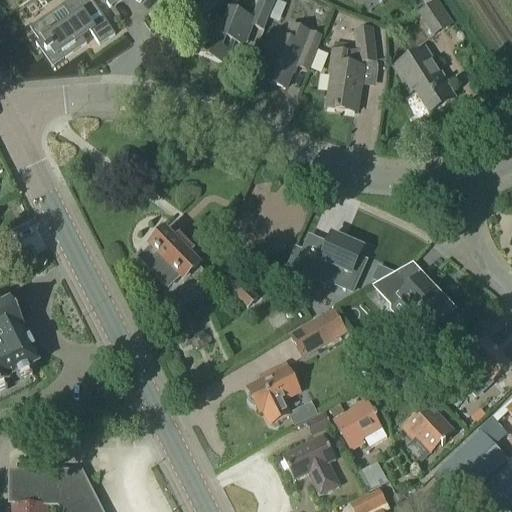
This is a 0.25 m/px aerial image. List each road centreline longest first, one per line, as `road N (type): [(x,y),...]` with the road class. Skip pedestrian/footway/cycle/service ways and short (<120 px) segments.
road 1 (unclassified): [(0,108),(123,99),(237,126),(353,178),(423,185),(470,176)]
road 2 (tertiary): [(204,511),(0,111)]
road 3 (track): [(123,99),(141,63),(223,0)]
road 4 (residential): [(511,297),(489,275),(469,224),(470,176)]
road 5 (unknown): [(98,479),(73,464),(30,464),(21,473),(16,511)]
